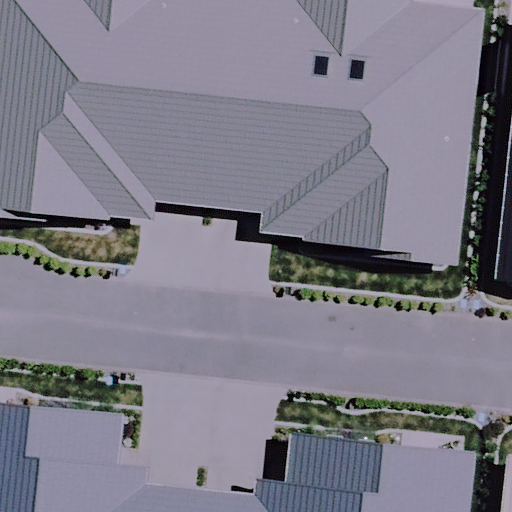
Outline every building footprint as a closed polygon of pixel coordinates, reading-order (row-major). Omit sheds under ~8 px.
[(203,210),(225,0),(0,0),(0,223),(141,239),(145,203),(203,210)] [(225,0),(203,210),(257,215),(253,251),(448,271),(475,18),(404,10),(405,0),(225,0)] [(511,64),(489,283),(511,284),(511,64)] [(194,511),(196,498),(137,493),(138,478),(107,475),(112,423),(0,410),(0,511),(194,511)] [(251,504),(196,498),(194,511),(463,511),(469,458),(291,440),(286,495),(252,491),(251,504)] [(511,511),(511,466),(506,466),(500,511),(511,511)]
